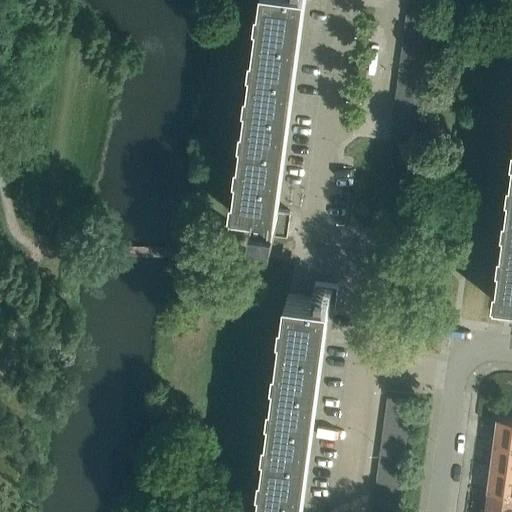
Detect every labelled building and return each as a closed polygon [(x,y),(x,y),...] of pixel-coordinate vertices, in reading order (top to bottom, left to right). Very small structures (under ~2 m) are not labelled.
[(261,0),(235,204),(240,205),(237,227),(276,232),(287,234),(290,210),(279,209),(274,208),(301,0),(261,0)] [(431,13),(433,1),(421,0),(408,0),(407,10),(431,13)] [(430,25),(431,13),(407,10),(405,22),(430,25)] [(428,37),(430,25),(405,22),(404,34),(428,37)] [(427,49),(428,37),(404,34),(402,46),(427,49)] [(425,61),(427,49),(402,46),(401,58),(425,61)] [(424,73),(425,61),(401,58),(399,70),(424,73)] [(422,85),(424,73),(399,70),(398,82),(422,85)] [(421,97),(422,85),(398,82),(396,94),(421,97)] [(419,109),(421,97),(396,94),(395,106),(419,109)] [(418,121),(419,109),(395,106),(393,118),(418,121)] [(416,133),(418,121),(393,118),(392,130),(416,133)] [(415,145),(416,133),(392,130),(390,142),(415,145)] [(511,183),(498,292),(502,292),(499,315),(511,316),(511,183)] [(288,292),(259,511),(297,511),(326,297),(331,298),(333,284),(320,283),(318,296),(288,292)] [(412,403),(413,391),(389,388),(387,400),(412,403)] [(410,415),(412,403),(387,400),(386,412),(410,415)] [(408,427),(410,415),(386,412),(384,424),(408,427)] [(511,417),(499,416),(496,440),(511,442),(511,417)] [(407,439),(408,427),(384,424),(382,436),(407,439)] [(405,451),(407,439),(382,436),(381,447),(405,451)] [(511,466),(511,442),(496,440),(493,464),(511,466)] [(404,463),(405,451),(381,447),(379,459),(404,463)] [(402,475),(404,463),(379,459),(377,471),(402,475)] [(511,490),(511,466),(493,464),(490,488),(511,490)] [(400,486),(402,475),(377,471),(376,483),(400,486)] [(399,498),(400,486),(376,483),(374,495),(399,498)] [(488,511),(511,511),(511,490),(490,488),(487,511),(488,511)] [(397,510),(399,498),(374,495),(373,507),(397,510)]
